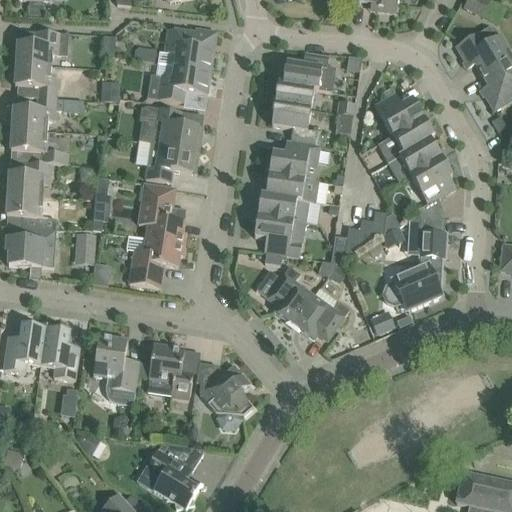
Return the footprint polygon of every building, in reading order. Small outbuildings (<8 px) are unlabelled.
[(131,9),(129,0),(117,0),(119,8),(131,9)] [(359,0),(358,5),(372,7),(371,11),(377,12),(377,15),(395,17),(396,0),(359,0)] [(481,20),(490,3),(484,0),(469,0),(464,10),(481,20)] [(44,5),(29,5),(28,17),(43,18),(44,5)] [(196,37),(176,34),(168,32),(165,56),(160,55),(158,67),(211,75),(215,52),(194,49),(196,37)] [(69,37),(57,36),(37,35),(36,47),(18,46),(16,68),(52,70),(52,59),(61,60),(62,49),(68,49),(69,37)] [(511,60),(500,40),(488,47),(481,35),(456,50),(465,66),(467,65),(471,70),(475,67),(482,78),(511,60)] [(115,57),(116,41),(105,40),(104,56),(115,57)] [(327,73),(329,60),(305,57),(303,68),(287,66),(283,87),(319,93),(331,95),(334,74),(327,73)] [(511,60),(482,78),(488,89),(484,92),(487,97),(485,99),(494,115),(511,104),(511,103),(511,60)] [(208,98),(211,75),(158,67),(157,79),(151,78),(147,101),(185,107),(187,95),(208,98)] [(51,81),(52,70),(16,68),(15,89),(39,91),(38,102),(56,103),(57,92),(59,93),(60,82),(51,81)] [(119,106),(120,94),(121,86),(103,84),(101,104),(119,106)] [(283,87),(278,86),(275,108),(311,113),(314,93),(319,93),(283,87)] [(393,139),(424,121),(413,102),(402,108),(396,97),(375,109),(393,139)] [(63,116),(83,117),(84,105),(64,104),(63,116)] [(353,120),(355,107),(346,105),(343,118),(353,120)] [(307,134),(311,113),(275,108),(272,129),(293,132),(291,144),(315,148),(317,136),(307,134)] [(48,124),(57,124),(57,114),(14,111),(12,133),(47,135),(48,124)] [(182,115),(162,112),(156,111),(154,124),(162,126),(159,148),(199,154),(203,131),(180,127),(182,115)] [(353,120),(343,118),(339,118),(336,136),(350,138),(353,120)] [(435,140),(434,139),(424,121),(393,139),(377,148),(389,166),(399,159),(399,160),(430,142),(431,142),(435,140)] [(47,146),(47,135),(12,133),(11,154),(42,156),(41,167),(54,168),(68,169),(69,157),(55,156),(55,147),(47,146)] [(99,139),(98,151),(107,151),(108,140),(99,139)] [(441,160),(431,142),(430,142),(399,160),(410,178),(441,160)] [(323,150),(306,148),(286,145),(284,158),(272,156),(269,177),(316,185),(316,184),(323,150)] [(199,154),(159,148),(151,147),(147,169),(145,182),(171,186),(173,175),(195,178),(199,154)] [(421,222),(445,221),(438,202),(448,196),(442,185),(452,179),(441,160),(410,178),(428,208),(417,214),(420,219),(421,222)] [(54,168),(41,167),(27,166),(26,177),(9,177),(8,198),(43,200),(44,189),(53,189),(54,168)] [(80,171),(80,185),(95,186),(95,171),(80,171)] [(316,184),(316,185),(269,177),(266,198),(311,205),(316,206),(320,185),(316,184)] [(343,189),(345,178),(337,177),(336,188),(343,189)] [(105,199),(108,181),(96,180),(95,198),(105,199)] [(172,213),(173,211),(176,191),(145,186),(138,227),(148,229),(146,242),(185,248),(186,237),(183,236),(185,225),(165,222),(167,211),(171,212),(171,213),(172,213)] [(266,198),(261,197),(258,218),(307,226),(311,205),(266,198)] [(43,211),(43,200),(8,198),(7,220),(50,222),(51,212),(43,211)] [(338,219),(340,209),(329,208),(328,217),(338,219)] [(384,238),(387,216),(375,215),(373,225),(374,225),(370,247),(382,239),(384,238)] [(300,261),(307,226),(258,218),(254,240),(266,242),(264,255),(287,259),(300,261)] [(421,222),(420,219),(409,225),(411,229),(421,231),(421,236),(420,236),(419,259),(428,260),(428,268),(393,283),(406,313),(441,298),(437,288),(441,286),(443,261),(444,261),(446,237),(444,237),(445,222),(445,221),(421,222)] [(100,235),(102,222),(93,221),(92,234),(100,235)] [(374,225),(373,225),(362,223),(360,233),(357,255),(370,247),(374,225)] [(384,238),(382,239),(387,251),(405,243),(400,230),(384,238)] [(54,271),(55,258),(56,233),(21,231),(20,243),(10,242),(8,269),(54,271)] [(360,233),(348,231),(347,241),(344,263),(357,255),(360,233)] [(96,238),(77,237),(75,267),(94,268),(96,238)] [(347,241),(335,239),(331,266),(337,267),(344,263),(347,241)] [(146,242),(129,240),(127,253),(134,254),(134,256),(129,288),(160,292),(166,293),(170,269),(178,271),(180,259),(183,260),(185,248),(146,242)] [(511,249),(504,248),(500,274),(511,275),(511,249)] [(240,251),(237,263),(262,268),(264,256),(240,251)] [(286,264),(287,260),(267,256),(265,265),(280,267),(286,264)] [(330,279),(331,279),(334,268),(324,264),(321,272),(324,277),(330,279)] [(340,267),(331,279),(340,286),(346,278),(343,269),(340,267)] [(107,289),(108,269),(96,268),(95,288),(107,289)] [(296,285),(300,278),(290,270),(275,291),(284,298),(273,314),(293,329),(315,299),(296,285)] [(350,314),(339,305),(334,312),(315,299),(293,329),(314,343),(325,327),(335,334),(350,314)] [(388,314),(370,322),(377,338),(395,330),(388,314)] [(41,369),(47,328),(37,327),(37,330),(23,328),(20,348),(8,346),(5,366),(4,374),(25,377),(26,367),(41,369)] [(75,384),(76,377),(79,357),(67,355),(70,335),(56,333),(56,330),(47,328),(41,369),(55,372),(54,381),(75,384)] [(133,409),(136,386),(140,366),(125,363),(128,344),(99,340),(93,379),(108,381),(106,392),(106,396),(108,401),(110,403),(112,405),(115,406),(126,408),(133,409)] [(189,402),(190,396),(193,376),(181,374),(185,352),(154,348),(148,382),(173,386),(171,400),(189,402)] [(216,417),(218,417),(243,419),(253,411),(241,396),(251,388),(234,368),(211,387),(200,386),(200,397),(216,417)] [(69,392),(67,406),(76,408),(78,393),(69,392)] [(39,432),(26,430),(24,440),(37,442),(39,432)] [(91,459),(102,440),(98,439),(78,437),(75,441),(87,457),(91,459)] [(190,437),(188,446),(202,449),(203,439),(190,437)] [(203,458),(203,453),(168,448),(164,455),(158,452),(139,485),(175,507),(176,511),(179,511),(182,511),(183,511),(186,511),(188,510),(194,508),(193,502),(199,492),(186,485),(203,458)] [(24,456),(8,452),(4,468),(20,472),(24,456)] [(511,511),(511,485),(464,474),(457,505),(471,508),(469,511),(511,511)] [(126,504),(124,502),(119,496),(102,511),(153,511),(132,499),(126,504)]
